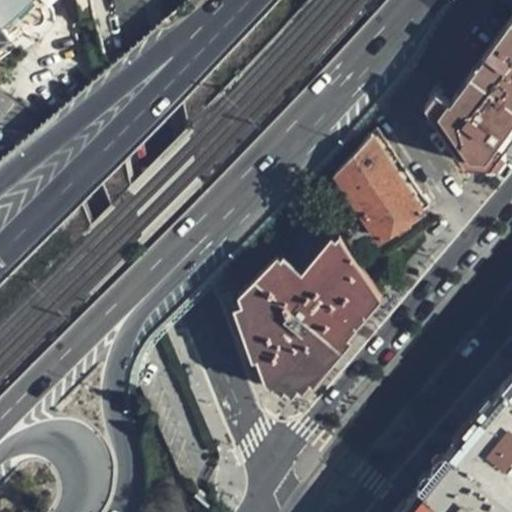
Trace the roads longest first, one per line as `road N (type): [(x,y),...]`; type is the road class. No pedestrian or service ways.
road 1 (residential): [(0,110),(85,178),(208,478),(268,480)]
road 2 (residential): [(268,480),(118,28)]
road 3 (trunk): [(123,511),(128,460),(114,412),(119,359),(275,150)]
road 4 (trunk): [(0,419),(275,150)]
road 5 (trunk): [(244,0),(0,245)]
road 6 (secondary): [(474,229),(268,480)]
road 7 (trunk): [(221,0),(0,184)]
road 8 (secondary): [(351,511),(511,318)]
road 9 (trunk): [(275,150),(412,0)]
road 10 (trunk): [(0,456),(20,442),(45,439),(79,452),(87,486),(72,511)]
road 11 (residential): [(393,106),(474,229)]
